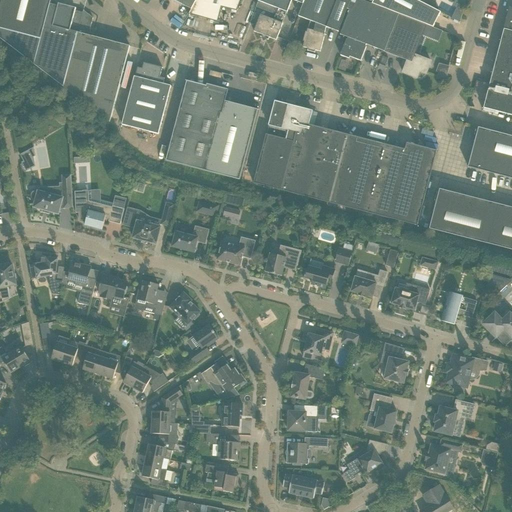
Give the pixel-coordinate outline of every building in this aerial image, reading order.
[(0,0),(0,28),(41,39),(50,5),(51,0),(0,0)] [(189,14),(189,15),(196,0),(173,0),(191,10),(189,14)] [(196,0),(189,15),(217,22),(221,7),(237,11),(241,0),(196,0)] [(258,0),(278,8),(287,11),(291,2),(302,6),(304,0),(258,0)] [(304,0),(302,6),(298,16),(316,23),(326,27),(327,28),(338,32),(347,9),(350,0),(304,0)] [(384,52),(398,15),(399,14),(372,4),(361,0),(350,0),(347,9),(349,10),(340,35),(347,37),(366,45),(374,48),(384,52)] [(372,4),(399,14),(426,25),(433,27),(441,12),(434,9),(417,0),(416,0),(373,0),(373,2),(372,4)] [(416,0),(417,0),(434,9),(435,6),(435,4),(435,2),(433,1),(432,0),(416,0)] [(50,5),(41,39),(0,28),(0,38),(63,87),(83,14),(74,11),(75,7),(60,3),(58,7),(50,5)] [(287,12),(287,11),(278,8),(274,20),(260,15),(254,32),(261,34),(260,36),(260,37),(268,40),(268,39),(269,37),(276,40),(283,23),(282,23),(286,12),(287,12)] [(511,8),(509,8),(509,11),(483,108),(511,115),(511,8)] [(110,123),(127,56),(130,46),(93,37),(93,34),(88,32),(89,29),(90,30),(93,18),(84,11),(84,10),(83,10),(83,14),(63,87),(110,123)] [(460,23),(460,21),(462,16),(455,12),(452,18),(460,23)] [(398,15),(384,52),(404,60),(412,63),(415,55),(426,25),(398,15)] [(318,48),(321,49),(325,34),(324,34),(326,27),(316,23),(314,31),(307,29),(305,38),(303,47),(308,49),(307,50),(307,51),(315,53),(315,52),(315,51),(317,51),(318,48)] [(426,25),(423,35),(439,41),(442,31),(433,27),(426,25)] [(365,46),(366,45),(347,37),(340,55),(349,59),(350,57),(361,61),(366,47),(365,46)] [(424,77),(426,74),(431,62),(415,55),(412,63),(404,60),(402,65),(405,66),(403,73),(417,78),(419,79),(422,78),(424,77)] [(382,56),(380,64),(385,66),(388,58),(382,56)] [(158,134),(169,96),(171,86),(163,84),(165,79),(160,77),(162,68),(144,63),(141,72),(137,71),(138,68),(135,77),(134,77),(132,86),(122,125),(158,134)] [(206,86),(187,81),(166,161),(239,180),(257,109),(225,101),(228,90),(207,84),(206,86)] [(266,134),(253,183),(281,190),(329,203),(347,135),(309,125),(312,111),(287,105),(275,102),(269,126),(271,126),(269,135),(266,134)] [(511,178),(511,136),(478,128),(468,167),(511,178)] [(347,135),(329,203),(349,208),(417,226),(434,161),(437,151),(407,143),(405,150),(347,135)] [(34,148),(20,155),(23,161),(21,163),(21,164),(23,166),(22,166),(23,169),(24,169),(26,171),(35,166),(33,157),(35,156),(34,148)] [(58,214),(60,207),(63,207),(63,209),(73,209),(71,175),(62,175),(62,187),(54,188),(52,195),(36,191),(33,192),(31,193),(31,196),(31,198),(33,200),(36,201),(34,207),(42,210),(41,212),(49,214),(50,212),(58,214)] [(511,207),(440,189),(430,229),(511,249),(511,207)] [(120,224),(123,215),(124,209),(126,201),(115,198),(112,209),(108,208),(108,207),(100,205),(91,203),(91,204),(89,203),(88,191),(83,191),(75,192),(76,213),(79,213),(80,221),(86,222),(85,226),(96,229),(96,228),(102,230),(102,228),(102,224),(103,225),(105,218),(109,219),(108,221),(120,224)] [(169,227),(174,205),(167,203),(161,225),(169,227)] [(215,217),(216,214),(217,214),(219,205),(213,204),(213,205),(203,203),(200,213),(215,217)] [(156,244),(158,234),(160,227),(139,221),(141,213),(127,209),(123,224),(136,227),(133,238),(156,244)] [(9,212),(0,214),(0,224),(11,222),(9,212)] [(205,244),(208,235),(209,230),(195,226),(192,236),(176,232),(172,247),(194,253),(197,242),(205,244)] [(219,250),(217,260),(240,266),(242,257),(251,259),(253,249),(255,241),(248,239),(246,248),(239,246),(221,242),(219,250)] [(301,251),(288,247),(281,246),(279,250),(278,255),(270,253),(265,272),(281,276),(285,263),(297,266),(301,251)] [(335,262),(348,266),(352,252),(343,250),(339,248),(335,262)] [(390,250),(386,266),(394,268),(399,252),(390,250)] [(30,265),(29,265),(32,279),(41,278),(49,276),(56,275),(57,269),(58,259),(46,258),(46,259),(42,258),(42,259),(40,259),(40,260),(38,261),(37,262),(38,263),(36,264),(36,267),(30,268),(30,265)] [(438,262),(422,258),(420,266),(436,271),(438,262)] [(78,303),(90,306),(94,290),(96,280),(88,278),(90,269),(87,268),(87,269),(84,268),(84,266),(72,263),(69,273),(70,274),(68,280),(66,289),(81,292),(78,303)] [(0,303),(6,300),(3,294),(9,291),(8,286),(16,285),(15,281),(17,281),(16,274),(14,274),(12,265),(8,266),(8,265),(0,266),(0,303)] [(306,270),(303,278),(312,281),(311,284),(325,288),(328,278),(332,279),(335,270),(323,267),(322,271),(309,267),(308,270),(306,270)] [(351,292),(359,294),(358,296),(364,298),(364,296),(372,298),(376,284),(383,286),(387,272),(380,270),(378,276),(368,273),(366,280),(355,277),(351,292)] [(511,280),(490,274),(487,286),(491,288),(497,295),(511,280)] [(124,297),(127,282),(118,280),(115,280),(114,278),(103,275),(99,293),(101,294),(100,297),(113,300),(111,305),(126,309),(129,298),(124,297)] [(55,281),(49,280),(52,294),(61,295),(62,281),(55,281)] [(141,290),(139,290),(136,300),(135,305),(138,310),(145,311),(154,314),(162,316),(165,304),(157,302),(160,291),(159,292),(157,292),(159,285),(153,284),(143,281),(141,290)] [(391,304),(400,306),(399,308),(405,310),(406,308),(415,311),(417,303),(425,305),(430,290),(412,285),(410,292),(395,288),(391,304)] [(456,325),(457,324),(455,323),(457,315),(472,319),(475,309),(477,302),(444,292),(443,292),(448,294),(444,310),(441,319),(436,318),(436,319),(456,325)] [(183,293),(176,300),(170,307),(188,325),(193,319),(195,320),(199,315),(198,314),(200,312),(190,302),(191,301),(183,293)] [(500,318),(495,313),(483,324),(490,333),(493,330),(499,337),(497,339),(505,347),(511,341),(511,315),(508,311),(500,318)] [(79,317),(77,324),(83,326),(86,319),(79,317)] [(88,319),(86,325),(95,328),(97,321),(88,319)] [(10,328),(6,322),(0,325),(0,330),(1,333),(10,328)] [(29,322),(21,325),(25,346),(33,345),(29,322)] [(46,323),(39,324),(41,332),(47,330),(49,330),(48,323),(46,323)] [(194,364),(210,353),(206,347),(219,339),(209,325),(193,336),(200,348),(189,356),(194,364)] [(330,347),(333,333),(317,329),(315,335),(305,333),(303,339),(307,340),(307,344),(306,344),(303,357),(312,360),(314,355),(320,357),(322,350),(323,345),(330,347)] [(358,337),(344,333),(342,340),(348,341),(346,347),(355,349),(357,343),(358,337)] [(62,362),(67,346),(69,340),(59,336),(51,359),(62,362)] [(49,337),(42,338),(42,339),(44,350),(51,349),(49,337)] [(358,337),(357,343),(364,345),(366,339),(359,337),(358,337)] [(404,349),(385,343),(381,363),(387,365),(384,379),(404,384),(405,376),(407,376),(409,370),(407,370),(409,362),(399,360),(401,349),(404,349)] [(11,344),(8,346),(21,367),(24,365),(25,367),(30,363),(29,362),(30,361),(21,347),(16,350),(11,344)] [(11,374),(21,367),(8,346),(5,348),(3,346),(0,347),(0,362),(1,364),(3,362),(11,374)] [(67,346),(62,362),(73,366),(78,349),(67,346)] [(81,358),(86,360),(83,369),(93,372),(98,357),(100,351),(85,346),(84,348),(81,358)] [(98,357),(93,372),(103,376),(108,360),(110,354),(100,351),(98,357)] [(110,354),(108,360),(103,376),(113,379),(115,372),(120,374),(124,362),(119,360),(120,357),(110,353),(110,354)] [(472,360),(453,356),(452,364),(447,363),(445,374),(449,375),(447,382),(455,384),(454,391),(463,393),(464,387),(466,387),(468,380),(470,370),(481,370),(486,370),(487,362),(473,359),(472,360)] [(123,382),(133,388),(144,368),(143,367),(144,365),(138,362),(137,364),(134,362),(131,368),(123,382)] [(219,398),(221,400),(238,396),(234,388),(239,384),(241,386),(246,382),(240,375),(239,376),(235,369),(231,372),(226,366),(221,370),(217,363),(201,374),(208,383),(211,381),(211,382),(214,384),(217,385),(221,384),(227,393),(219,398)] [(503,365),(495,363),(493,371),(501,373),(503,365)] [(305,398),(309,399),(312,399),(313,397),(314,395),(313,392),(311,391),(307,391),(309,377),(314,378),(323,380),(324,376),(325,369),(306,364),(304,375),(295,373),(294,382),(292,381),(291,388),(293,389),(291,397),(296,398),(298,399),(298,398),(305,399),(305,398)] [(144,368),(133,388),(143,393),(148,384),(149,382),(152,384),(153,385),(150,387),(154,392),(168,382),(163,374),(161,375),(157,378),(151,375),(153,371),(145,366),(144,368)] [(188,380),(183,384),(185,392),(191,390),(188,380)] [(355,393),(362,395),(363,388),(357,387),(355,393)] [(153,412),(152,423),(170,424),(175,424),(175,416),(172,412),(171,412),(171,403),(183,395),(178,388),(162,398),(162,399),(162,412),(153,412)] [(390,398),(374,394),(370,410),(378,412),(374,429),(392,433),(394,425),(395,425),(396,420),(395,420),(397,412),(390,410),(387,409),(390,398)] [(471,418),(474,405),(456,401),(454,410),(440,407),(438,415),(436,415),(434,423),(436,423),(434,431),(452,436),(454,427),(457,415),(465,417),(471,418)] [(223,426),(229,427),(239,427),(239,415),(242,416),(242,404),(232,404),(232,406),(224,406),(223,426)] [(289,412),(288,431),(317,432),(317,416),(326,416),(326,407),(303,406),(303,412),(289,412)] [(192,433),(206,434),(210,434),(211,425),(204,425),(204,422),(200,422),(201,415),(191,414),(192,433)] [(168,435),(168,443),(177,445),(179,439),(177,438),(178,424),(175,424),(170,424),(152,423),(152,434),(168,435)] [(210,434),(206,434),(206,443),(212,443),(212,444),(219,445),(218,460),(236,461),(237,443),(230,442),(231,435),(213,434),(210,434)] [(328,439),(305,438),(304,444),(287,443),(286,463),(292,464),(292,465),(302,466),(302,464),(308,464),(308,460),(307,459),(308,449),(309,450),(309,446),(328,447),(328,439)] [(452,476),(454,467),(458,452),(460,452),(462,444),(442,439),(440,447),(431,445),(425,470),(452,476)] [(369,453),(359,459),(363,466),(358,468),(363,475),(376,468),(378,471),(384,467),(381,462),(380,462),(379,460),(380,459),(377,455),(385,450),(387,444),(369,440),(367,450),(369,453)] [(149,444),(147,455),(163,459),(163,458),(168,460),(170,460),(170,459),(171,459),(173,450),(173,451),(175,444),(177,445),(168,443),(159,441),(158,446),(149,444)] [(486,450),(498,453),(500,445),(492,443),(487,446),(486,450)] [(493,468),(496,457),(483,454),(481,462),(483,466),(493,468)] [(161,469),(163,459),(147,455),(145,466),(161,469)] [(219,465),(206,463),(205,473),(207,473),(206,482),(215,484),(214,490),(233,493),(234,487),(237,487),(239,475),(218,472),(219,465)] [(161,469),(145,466),(142,477),(152,479),(151,484),(166,487),(167,481),(165,481),(167,471),(166,471),(166,470),(161,469)] [(350,469),(343,474),(348,482),(355,478),(350,469)] [(289,493),(314,499),(315,493),(322,495),(324,483),(317,482),(317,481),(292,476),(285,475),(283,487),(290,488),(289,493)] [(414,481),(396,491),(401,499),(406,496),(407,497),(419,489),(414,481)] [(447,511),(453,508),(439,486),(430,491),(432,493),(424,498),(429,506),(420,511),(447,511)] [(138,497),(136,508),(153,511),(155,502),(166,504),(168,498),(148,494),(147,499),(138,497)] [(323,498),(321,506),(324,510),(329,507),(331,500),(323,498)] [(178,501),(176,511),(184,511),(184,510),(185,507),(185,502),(178,501)]
